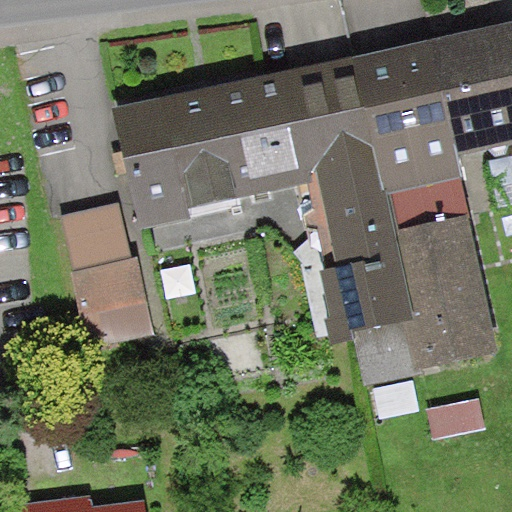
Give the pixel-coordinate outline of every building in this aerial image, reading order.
[(348,41),(378,183),(458,166),(450,130),(511,117),(511,27),(508,8),(348,41)] [(348,41),(111,90),(135,207),(182,197),(179,184),(301,159),(317,238),(310,240),(327,320),(348,316),(360,376),(484,351),(453,201),(384,215),(378,183),(348,41)] [(146,330),(120,192),(53,204),(79,343),(146,330)] [(474,389),(421,399),(428,434),(481,424),(474,389)] [(140,511),(139,487),(0,499),(0,511),(140,511)]
